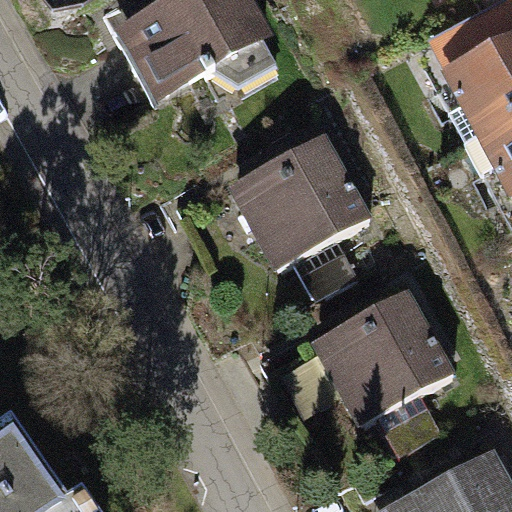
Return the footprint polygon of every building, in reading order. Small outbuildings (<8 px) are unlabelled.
[(239,0),(188,0),(116,41),(136,76),(148,69),(165,98),(204,77),(207,82),(215,77),(237,90),(275,69),(261,45),(264,43),(239,0)] [(451,120),(467,151),(511,126),(511,16),(506,4),(453,33),(472,69),(450,81),(466,112),(451,120)] [(511,126),(467,151),(483,181),(499,172),(511,197),(511,126)] [(326,146),(234,198),(279,278),(371,226),(326,146)] [(409,302),(317,353),(362,434),(454,382),(409,302)] [(0,511),(91,511),(84,500),(69,511),(12,428),(0,435),(0,511)] [(397,511),(511,511),(511,499),(492,462),(397,511)]
